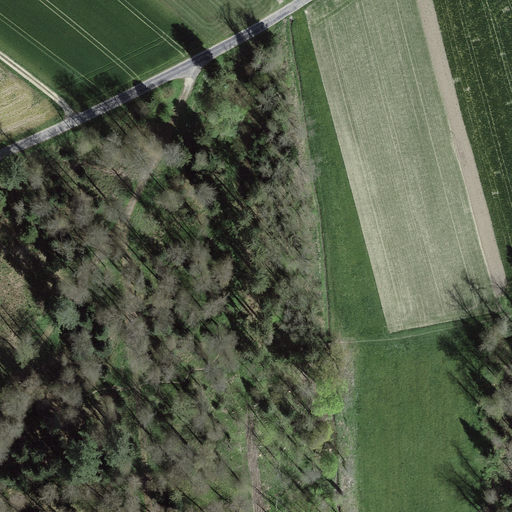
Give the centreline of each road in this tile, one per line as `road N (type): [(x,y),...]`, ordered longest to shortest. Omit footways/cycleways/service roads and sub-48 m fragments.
road 1 (track): [(185,67),(184,94),(0,394)]
road 2 (residential): [(0,155),(304,0)]
road 3 (track): [(136,174),(122,269),(151,511)]
